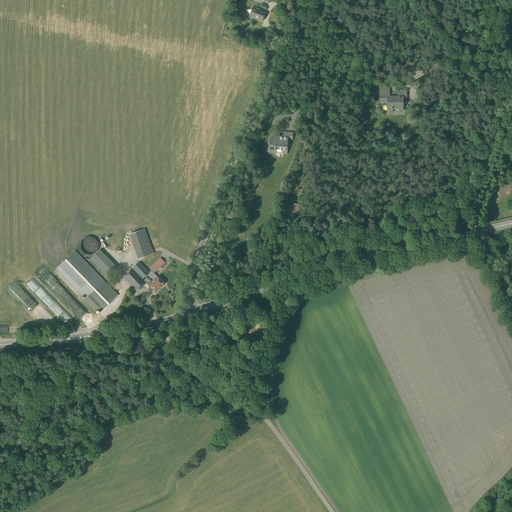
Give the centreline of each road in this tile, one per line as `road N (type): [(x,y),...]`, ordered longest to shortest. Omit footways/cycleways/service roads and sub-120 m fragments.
road 1 (tertiary): [(192,312),(191,271),(295,0)]
road 2 (primary): [(511,223),(192,312)]
road 3 (primary): [(0,345),(111,334),(192,312)]
road 4 (track): [(511,140),(406,0)]
